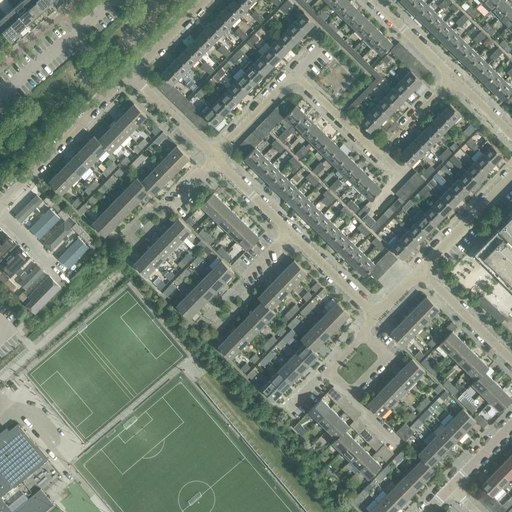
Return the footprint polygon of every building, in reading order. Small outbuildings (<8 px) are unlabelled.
[(22,0),(14,8),(27,24),(27,25),(33,20),(32,19),(35,16),(36,16),(22,0)] [(36,0),(22,0),(36,16),(35,16),(36,17),(42,13),(41,12),(44,9),(36,0)] [(36,0),(44,9),(50,4),(49,3),(52,1),(52,0),(51,0),(36,0)] [(233,0),(228,5),(239,16),(247,7),(239,0),(233,0)] [(288,0),(287,0),(284,3),(286,5),(285,7),(287,9),(292,4),(288,0)] [(309,5),(303,0),(300,0),(299,2),(306,9),(309,5)] [(334,0),(330,4),(339,13),(349,2),(347,0),(334,0)] [(428,5),(422,0),(416,0),(409,8),(417,16),(428,5)] [(499,0),(483,0),(481,3),(480,3),(489,12),(490,10),(491,9),(499,0)] [(511,6),(504,0),(499,0),(491,9),(490,10),(498,19),(500,17),(511,6)] [(443,10),(447,6),(445,4),(446,3),(443,1),(439,6),(443,10)] [(349,2),(339,13),(347,21),(358,10),(349,2)] [(231,24),(239,16),(228,5),(220,14),(231,24)] [(426,24),(436,13),(428,5),(417,16),(426,24)] [(465,10),(469,14),(471,12),(472,12),(474,10),(469,6),(465,10)] [(507,27),(511,21),(511,7),(511,6),(500,17),(508,25),(507,27)] [(24,27),(27,24),(14,8),(5,15),(18,31),(19,32),(24,27)] [(316,19),(319,15),(312,8),(309,12),(316,19)] [(251,15),(255,19),(257,17),(258,18),(261,15),(256,10),(251,15)] [(347,21),(356,29),(367,18),(358,10),(347,21)] [(304,12),(295,21),(306,31),(315,22),(304,12)] [(445,22),(436,13),(426,24),(434,33),(445,22)] [(211,22),(222,33),(231,24),(220,14),(211,22)] [(464,14),(460,18),(463,20),(462,21),(464,23),(469,18),(464,14)] [(15,34),(18,31),(5,15),(0,19),(0,27),(2,30),(2,31),(9,39),(10,40),(16,35),(15,34)] [(258,18),(257,17),(255,19),(260,23),(264,19),(261,15),(258,18)] [(326,22),(319,15),(316,19),(323,26),(326,22)] [(268,24),(270,26),(275,21),(271,17),(267,21),(269,23),(268,24)] [(367,18),(356,29),(364,38),(375,27),(367,18)] [(462,21),(463,20),(460,18),(456,22),(460,27),(464,23),(462,21)] [(298,40),(306,31),(295,21),(287,29),(298,40)] [(214,42),(222,33),(211,22),(203,31),(214,42)] [(443,41),(453,30),(445,22),(434,33),(443,41)] [(482,27),(486,31),(488,28),(489,29),(491,27),(486,22),(482,27)] [(326,29),(333,36),(336,32),(329,25),(326,29)] [(235,32),(239,35),(241,34),(242,34),(244,32),(239,27),(235,32)] [(364,38),(373,46),(384,35),(375,27),(364,38)] [(289,48),(298,40),(287,29),(279,38),(289,48)] [(462,39),(453,30),(443,41),(451,49),(462,39)] [(480,36),(479,37),(481,39),(486,35),(481,30),(478,34),(480,36)] [(203,31),(195,39),(206,50),(214,42),(203,31)] [(242,34),(241,34),(239,35),(244,40),(248,36),(244,32),(242,34)] [(340,42),(343,39),(336,32),(333,36),(340,42)] [(477,43),(481,39),(479,37),(480,36),(478,34),(473,39),(477,43)] [(382,55),(392,44),(384,35),(373,46),(382,55)] [(270,46),(281,57),(289,48),(279,38),(270,46)] [(488,46),(492,42),(488,38),(484,42),(488,46)] [(197,59),(206,50),(195,39),(186,48),(197,59)] [(460,58),(471,47),(462,39),(451,49),(460,58)] [(505,45),(506,46),(508,44),(504,39),(499,43),(503,47),(505,45)] [(343,45),(350,52),(353,49),(346,42),(343,45)] [(395,55),(403,46),(399,42),(390,50),(395,55)] [(218,49),(222,53),(224,51),(225,52),(227,49),(223,44),(218,49)] [(511,47),(508,44),(506,46),(505,45),(503,47),(508,52),(511,47)] [(273,65),(281,57),(270,46),(262,55),(273,65)] [(408,50),(403,46),(395,55),(399,59),(408,50)] [(479,55),(471,47),(460,58),(468,66),(479,55)] [(497,53),(496,54),(498,56),(503,51),(498,47),(495,51),(497,53)] [(186,48),(178,57),(189,67),(197,59),(186,48)] [(357,59),(360,56),(353,49),(350,52),(357,59)] [(403,63),(412,54),(408,50),(399,59),(403,63)] [(236,57),(235,58),(237,60),(242,55),(238,51),(234,55),(236,57)] [(494,60),(498,56),(496,54),(497,53),(495,51),(490,56),(494,60)] [(416,58),(412,54),(403,63),(407,67),(416,58)] [(254,63),(264,74),(273,65),(262,55),(254,63)] [(386,64),(390,59),(386,55),(382,59),(386,64)] [(477,75),(488,64),(479,55),(468,66),(477,75)] [(189,67),(178,57),(170,65),(180,76),(189,67)] [(411,70),(412,71),(420,62),(416,58),(407,67),(411,70)] [(364,59),(360,62),(367,69),(371,66),(364,59)] [(256,82),(264,74),(254,63),(251,60),(242,69),(245,72),(256,82)] [(202,66),(205,70),(207,68),(208,69),(211,66),(206,61),(202,66)] [(412,71),(416,75),(424,66),(420,62),(412,71)] [(496,72),(488,64),(477,75),(486,83),(496,72)] [(165,78),(169,82),(172,84),(180,76),(170,65),(161,74),(165,78)] [(208,69),(207,68),(205,70),(210,74),(214,70),(211,66),(208,69)] [(429,71),(424,66),(416,75),(420,79),(429,71)] [(218,75),(220,77),(225,72),(221,68),(217,72),(219,74),(218,75)] [(373,68),(370,72),(376,78),(380,75),(373,68)] [(422,81),(420,79),(416,75),(412,71),(411,70),(402,79),(413,90),(422,81)] [(237,80),(248,91),(256,82),(245,72),(237,80)] [(486,83),(494,91),(505,80),(496,72),(486,83)] [(383,78),(380,75),(376,78),(373,81),(377,85),(383,78)] [(165,78),(157,86),(161,90),(169,82),(165,78)] [(191,85),(192,86),(194,83),(189,79),(185,83),(189,87),(191,85)] [(405,98),(413,90),(402,79),(394,88),(405,98)] [(239,100),(248,91),(237,80),(228,89),(239,100)] [(511,87),(505,80),(494,91),(503,100),(511,90),(511,87)] [(174,86),(172,84),(169,82),(161,90),(165,95),(174,86)] [(198,87),(194,83),(192,86),(191,85),(189,87),(193,91),(198,87)] [(363,91),(367,95),(374,88),(370,84),(363,91)] [(204,85),(201,89),(202,91),(201,92),(204,94),(209,89),(204,85)] [(225,92),(220,97),(231,108),(239,100),(228,89),(225,85),(221,89),(225,92)] [(169,99),(178,90),(174,86),(165,95),(169,99)] [(396,107),(405,98),(394,88),(386,96),(396,107)] [(169,99),(174,103),(182,94),(178,90),(169,99)] [(360,102),(367,95),(363,91),(356,98),(360,102)] [(186,98),(182,94),(174,103),(178,107),(186,98)] [(377,105),(388,115),(396,107),(386,96),(377,105)] [(231,108),(220,97),(212,106),(223,117),(231,108)] [(283,100),(279,105),(287,113),(292,109),(283,100)] [(180,109),(185,114),(193,105),(189,101),(180,109)] [(357,105),(355,103),(353,101),(346,109),(350,112),(357,105)] [(134,103),(125,113),(137,125),(147,116),(134,103)] [(450,103),(441,112),(452,123),(461,114),(450,103)] [(197,109),(193,105),(185,114),(189,118),(197,109)] [(285,116),(287,113),(279,105),(275,109),(283,117),(285,116)] [(288,119),(294,124),(304,113),(296,105),(292,109),(287,113),(285,116),(283,117),(280,121),(283,124),(288,119)] [(377,105),(369,113),(380,124),(388,115),(377,105)] [(203,115),(206,117),(210,122),(214,125),(223,117),(212,106),(203,115)] [(193,122),(202,113),(197,109),(189,118),(193,122)] [(283,117),(275,109),(271,113),(279,121),(283,117)] [(444,131),(452,123),(441,112),(433,121),(444,131)] [(129,134),(137,125),(125,113),(116,122),(129,134)] [(193,122),(197,126),(206,117),(203,115),(202,113),(193,122)] [(271,113),(267,117),(275,126),(279,121),(271,113)] [(302,133),(313,122),(304,113),(294,124),(288,130),(291,133),(297,127),(302,133)] [(360,122),(371,133),(380,124),(369,113),(360,122)] [(206,117),(197,126),(202,130),(210,122),(206,117)] [(271,130),(275,126),(267,117),(262,121),(271,130)] [(435,140),(444,131),(433,121),(425,129),(435,140)] [(129,134),(116,122),(107,131),(120,143),(129,134)] [(321,130),(313,122),(302,133),(311,141),(321,130)] [(269,132),(260,124),(256,128),(264,137),(269,132)] [(161,129),(157,125),(151,131),(155,135),(161,129)] [(260,141),(264,137),(256,128),(252,132),(260,141)] [(287,128),(282,133),(285,135),(284,136),(286,138),(291,133),(287,128)] [(416,138),(427,148),(435,140),(425,129),(416,138)] [(321,130),(311,141),(319,149),(330,138),(321,130)] [(107,131),(98,140),(107,148),(106,148),(111,152),(120,143),(107,131)] [(167,135),(163,132),(157,137),(161,141),(167,135)] [(260,141),(252,132),(248,137),(256,145),(260,141)] [(98,140),(94,135),(85,145),(98,157),(106,148),(107,148),(98,140)] [(460,144),(464,140),(461,138),(462,137),(460,135),(455,140),(460,144)] [(248,137),(243,141),(252,149),(255,147),(256,145),(248,137)] [(148,142),(144,138),(138,144),(142,148),(148,142)] [(319,149),(328,158),(339,147),(330,138),(319,149)] [(416,138),(408,146),(419,157),(427,148),(416,138)] [(466,142),(470,146),(472,144),(473,145),(475,142),(470,138),(466,142)] [(152,150),(158,145),(154,141),(148,146),(152,150)] [(252,149),(243,141),(239,145),(248,154),(252,149)] [(284,148),(279,143),(277,145),(278,146),(276,148),(280,152),(284,148)] [(137,153),(142,148),(138,144),(133,149),(137,153)] [(89,166),(98,157),(85,145),(76,154),(89,166)] [(168,154),(180,167),(190,158),(177,145),(168,154)] [(304,145),(300,149),(302,152),(301,153),(303,155),(308,149),(304,145)] [(492,145),(483,153),(494,164),(503,155),(492,145)] [(419,157),(408,146),(399,155),(410,166),(419,157)] [(255,147),(252,149),(248,154),(244,158),(253,166),(263,155),(255,147)] [(339,147),(328,158),(336,166),(347,155),(339,147)] [(445,155),(446,154),(444,152),(439,157),(443,161),(447,157),(445,155)] [(136,159),(140,163),(145,157),(141,153),(136,159)] [(486,173),(494,164),(483,153),(475,162),(486,173)] [(76,154),(67,163),(80,175),(89,166),(76,154)] [(172,176),(180,167),(168,154),(159,163),(172,176)] [(261,175),(272,164),(263,155),(253,166),(261,175)] [(336,166),(345,174),(356,164),(347,155),(336,166)] [(449,159),(453,163),(455,161),(457,162),(459,159),(454,155),(449,159)] [(126,157),(120,162),(124,166),(130,161),(126,157)] [(135,168),(140,163),(136,159),(131,164),(135,168)] [(457,162),(455,161),(453,163),(458,168),(462,163),(459,159),(457,162)] [(301,165),(296,160),(294,162),(295,163),(293,165),(297,169),(301,165)] [(117,165),(113,161),(107,167),(111,171),(117,165)] [(321,162),(317,166),(319,168),(318,169),(320,171),(325,166),(321,162)] [(477,181),(486,173),(475,162),(466,170),(477,181)] [(67,163),(58,172),(71,184),(80,175),(67,163)] [(150,172),(163,185),(172,176),(159,163),(150,172)] [(281,172),(272,164),(261,175),(270,183),(281,172)] [(344,182),(348,178),(353,183),(364,172),(356,164),(345,174),(341,179),(344,182)] [(106,176),(111,171),(107,167),(102,172),(106,176)] [(114,173),(118,177),(123,172),(119,168),(114,173)] [(428,172),(429,171),(427,169),(422,174),(426,178),(430,174),(428,172)] [(458,179),(469,190),(477,181),(466,170),(458,179)] [(420,184),(425,180),(416,171),(412,176),(420,184)] [(62,194),(71,184),(58,172),(49,181),(62,194)] [(154,194),(163,185),(150,172),(141,181),(141,182),(149,190),(154,194)] [(278,191),(289,181),(281,172),(270,183),(278,191)] [(353,183),(362,191),(373,180),(364,172),(353,183)] [(433,176),(437,180),(439,178),(440,179),(442,177),(437,172),(433,176)] [(318,181),(314,176),(311,179),(312,179),(310,182),(314,186),(318,181)] [(416,188),(420,184),(412,176),(408,180),(416,188)] [(105,182),(109,186),(114,181),(110,177),(105,182)] [(137,177),(128,187),(140,199),(149,190),(141,182),(141,181),(137,177)] [(440,179),(439,178),(437,180),(441,185),(446,180),(442,177),(440,179)] [(99,183),(95,179),(90,185),(94,189),(99,183)] [(338,179),(334,183),(336,185),(335,186),(337,188),(342,183),(338,179)] [(428,182),(433,187),(437,183),(432,179),(428,182)] [(461,198),(469,190),(458,179),(450,188),(461,198)] [(371,200),(381,189),(373,180),(362,191),(371,200)] [(404,184),(412,192),(416,188),(408,180),(404,184)] [(298,189),(289,181),(278,191),(287,200),(298,189)] [(104,192),(109,186),(105,182),(100,188),(104,192)] [(404,184),(400,188),(408,197),(412,192),(404,184)] [(426,184),(421,189),(424,191),(425,190),(427,192),(428,191),(430,189),(426,184)] [(88,194),(94,189),(90,185),(84,190),(88,194)] [(38,186),(34,191),(44,200),(48,196),(41,189),(38,186)] [(128,187),(119,196),(132,208),(140,199),(128,187)] [(395,193),(399,197),(404,201),(408,197),(400,188),(395,193)] [(441,196),(452,207),(461,198),(450,188),(441,196)] [(296,208),(306,197),(298,189),(287,200),(296,208)] [(213,192),(201,205),(210,214),(223,201),(213,192)] [(336,198),(331,193),(328,195),(329,196),(327,198),(331,202),(336,198)] [(36,194),(15,214),(23,221),(43,201),(36,194)] [(44,200),(51,207),(52,206),(55,203),(48,195),(48,196),(44,200)] [(91,204),(97,199),(93,195),(87,200),(91,204)] [(123,217),(132,208),(119,196),(110,205),(123,217)] [(444,215),(452,207),(441,196),(433,205),(444,215)] [(315,206),(306,197),(296,208),(304,216),(315,206)] [(76,207),(81,202),(77,198),(72,203),(76,207)] [(397,199),(391,206),(393,208),(392,209),(394,211),(401,203),(397,199)] [(232,210),(223,201),(210,214),(219,223),(232,210)] [(55,203),(52,206),(58,213),(62,209),(55,203)] [(82,214),(88,208),(84,204),(78,210),(82,214)] [(355,204),(353,206),(352,205),(350,207),(355,212),(359,208),(355,204)] [(110,205),(101,214),(114,226),(123,217),(110,205)] [(362,218),(367,212),(370,209),(366,205),(357,213),(362,218)] [(425,213),(435,224),(444,215),(433,205),(425,213)] [(313,225),(323,214),(315,206),(304,216),(313,225)] [(393,208),(391,206),(384,213),(388,217),(394,211),(392,209),(393,208)] [(50,209),(31,229),(39,237),(59,217),(50,209)] [(57,213),(65,221),(69,216),(62,209),(58,213),(57,213)] [(228,232),(241,219),(232,210),(219,223),(228,232)] [(353,215),(348,210),(346,212),(346,213),(344,215),(348,219),(353,215)] [(376,221),(367,212),(362,218),(370,226),(376,221)] [(384,213),(377,220),(380,222),(378,223),(380,225),(388,217),(384,213)] [(427,232),(435,224),(425,213),(416,222),(427,232)] [(105,236),(114,226),(101,214),(92,223),(105,236)] [(332,222),(323,214),(313,225),(321,233),(332,222)] [(511,214),(509,218),(502,224),(477,250),(474,253),(486,264),(489,261),(511,284),(511,214)] [(65,221),(64,222),(70,228),(71,227),(76,222),(69,216),(65,221)] [(195,222),(190,216),(186,220),(191,226),(195,222)] [(169,227),(182,240),(191,230),(178,218),(169,227)] [(228,232),(237,240),(250,228),(241,219),(228,232)] [(380,222),(377,220),(376,221),(370,226),(370,227),(374,231),(380,225),(378,223),(380,222)] [(63,222),(43,243),(50,250),(71,230),(63,222)] [(76,222),(71,227),(79,234),(83,230),(76,222)] [(330,242),(340,231),(332,222),(321,233),(330,242)] [(408,230),(419,241),(427,232),(416,222),(408,230)] [(173,249),(182,240),(169,227),(160,236),(173,249)] [(370,231),(365,227),(363,229),(364,230),(361,232),(365,236),(370,231)] [(259,237),(250,228),(237,240),(246,250),(259,237)] [(198,233),(204,238),(208,234),(202,229),(198,233)] [(83,230),(79,234),(87,242),(91,238),(83,230)] [(408,230),(400,239),(410,250),(419,241),(408,230)] [(349,239),(340,231),(330,242),(338,250),(349,239)] [(209,244),(213,240),(208,234),(204,238),(209,244)] [(0,256),(14,242),(8,236),(2,243),(0,241),(0,256)] [(152,245),(164,258),(173,249),(160,236),(152,245)] [(371,242),(376,246),(380,242),(376,237),(371,242)] [(60,258),(68,266),(88,247),(80,238),(60,258)] [(338,250),(347,258),(357,247),(349,239),(338,250)] [(391,248),(402,258),(410,250),(400,239),(391,248)] [(202,249),(206,245),(201,240),(197,244),(202,249)] [(380,242),(376,246),(380,250),(384,246),(380,242)] [(152,245),(143,254),(156,267),(164,258),(152,245)] [(212,250),(206,245),(202,249),(208,254),(212,250)] [(20,247),(0,267),(10,276),(29,256),(20,247)] [(216,251),(222,256),(226,252),(220,247),(216,251)] [(357,247),(347,258),(355,267),(366,256),(357,247)] [(389,250),(385,254),(393,263),(398,259),(389,250)] [(227,261),(231,257),(226,252),(222,256),(227,261)] [(192,257),(188,253),(183,258),(187,262),(192,257)] [(146,276),(156,267),(143,254),(133,264),(146,276)] [(389,267),(393,263),(385,254),(380,259),(389,267)] [(197,265),(202,259),(198,255),(193,261),(197,265)] [(368,271),(372,267),(375,264),(366,256),(355,267),(364,275),(368,271)] [(182,268),(187,262),(183,258),(178,264),(182,268)] [(380,259),(376,263),(385,271),(389,267),(380,259)] [(212,269),(225,282),(234,272),(221,260),(212,269)] [(294,260),(285,269),(298,282),(307,272),(294,260)] [(376,263),(375,264),(372,267),(381,275),(385,271),(376,263)] [(45,271),(38,264),(20,282),(27,289),(45,271)] [(377,280),(381,275),(372,267),(368,271),(377,280)] [(181,274),(185,277),(190,272),(186,268),(181,274)] [(216,291),(225,282),(212,269),(203,278),(216,291)] [(289,291),(298,282),(285,269),(276,278),(289,291)] [(2,272),(0,274),(0,278),(4,283),(8,279),(10,277),(4,271),(2,272)] [(169,280),(175,275),(171,271),(165,276),(169,280)] [(179,283),(185,277),(181,274),(175,279),(179,283)] [(60,285),(50,275),(29,297),(39,306),(60,285)] [(194,287),(207,300),(216,291),(203,278),(194,287)] [(280,300),(289,291),(276,278),(267,287),(280,300)] [(12,290),(16,286),(8,279),(4,283),(12,290)] [(160,290),(166,284),(162,280),(156,286),(160,290)] [(315,291),(321,286),(317,282),(311,287),(315,291)] [(166,296),(172,290),(168,286),(162,292),(166,296)] [(168,295),(176,304),(186,295),(178,286),(168,295)] [(194,287),(186,296),(198,309),(207,300),(194,287)] [(258,296),(262,301),(263,301),(271,309),(280,300),(267,287),(258,296)] [(323,288),(318,294),(322,298),(327,292),(323,288)] [(306,301),(312,295),(308,291),(302,297),(306,301)] [(26,304),(30,300),(22,292),(18,297),(26,304)] [(483,295),(477,301),(500,323),(506,317),(483,295)] [(189,318),(198,309),(186,296),(176,305),(189,318)] [(439,308),(426,296),(417,305),(430,318),(439,308)] [(333,298),(325,306),(329,309),(336,301),(333,298)] [(263,301),(262,301),(254,310),(266,322),(276,313),(271,309),(263,301)] [(311,301),(305,307),(309,310),(315,305),(311,301)] [(337,302),(328,311),(341,324),(350,314),(337,302)] [(299,308),(295,304),(290,309),(294,313),(299,308)] [(421,327),(430,318),(417,305),(408,314),(421,327)] [(300,312),(304,316),(309,310),(305,307),(300,312)] [(293,329),(302,336),(319,318),(316,314),(318,313),(312,308),(293,329)] [(289,319),(294,313),(290,309),(285,315),(289,319)] [(258,331),(266,322),(254,310),(245,319),(258,331)] [(332,333),(341,324),(328,311),(319,320),(332,333)] [(408,314),(400,323),(412,336),(421,327),(408,314)] [(236,328),(249,340),(258,331),(245,319),(236,328)] [(293,319),(287,325),(291,329),(297,323),(293,319)] [(323,342),(332,333),(319,320),(310,329),(323,342)] [(452,321),(443,330),(448,335),(452,331),(457,326),(452,321)] [(403,345),(412,336),(400,323),(390,333),(403,345)] [(282,326),(276,332),(280,336),(286,330),(282,326)] [(236,328),(227,337),(240,349),(249,340),(236,328)] [(301,338),(305,343),(305,342),(314,351),(314,350),(323,342),(310,329),(301,338)] [(461,340),(452,331),(448,335),(439,343),(449,353),(461,340)] [(438,332),(433,338),(437,342),(442,336),(438,332)] [(283,338),(287,342),(292,336),(288,333),(283,338)] [(273,335),(267,341),(271,345),(277,339),(273,335)] [(231,359),(240,349),(227,337),(218,346),(231,359)] [(281,347),(287,342),(283,338),(277,343),(281,347)] [(437,342),(433,338),(427,343),(431,347),(437,342)] [(449,353),(458,361),(470,349),(461,340),(449,353)] [(271,345),(267,341),(262,346),(266,350),(271,345)] [(309,364),(318,355),(314,350),(314,351),(305,342),(305,343),(296,352),(309,364)] [(470,349),(458,361),(467,370),(479,357),(470,349)] [(265,356),(269,360),(274,354),(270,351),(265,356)] [(419,360),(424,355),(420,351),(415,356),(419,360)] [(300,373),(309,364),(296,352),(288,361),(300,373)] [(255,353),(250,359),(254,363),(259,357),(255,353)] [(264,365),(269,360),(265,356),(260,362),(264,365)] [(476,379),(484,371),(489,367),(479,357),(467,370),(476,379)] [(412,358),(403,368),(416,380),(425,371),(412,358)] [(279,370),(292,382),(300,373),(288,361),(279,370)] [(430,372),(434,368),(429,362),(425,366),(430,372)] [(250,367),(246,363),(241,368),(245,372),(250,367)] [(407,389),(416,380),(403,368),(394,377),(407,389)] [(440,373),(434,368),(430,372),(436,377),(440,373)] [(251,378),(256,373),(252,369),(247,375),(251,378)] [(279,370),(270,379),(283,391),(292,382),(279,370)] [(493,380),(484,371),(476,379),(471,383),(481,393),(493,380)] [(385,386),(398,398),(407,389),(394,377),(385,386)] [(274,401),(283,391),(270,379),(261,388),(274,401)] [(443,384),(448,389),(452,385),(447,380),(443,384)] [(481,393),(490,401),(502,389),(493,380),(481,393)] [(437,394),(443,388),(439,384),(433,390),(437,394)] [(458,391),(452,385),(448,389),(454,395),(458,391)] [(333,386),(326,393),(329,396),(336,389),(333,386)] [(385,386),(376,395),(389,407),(398,398),(385,386)] [(499,411),(511,398),(502,389),(490,401),(499,411)] [(449,394),(445,391),(440,396),(444,400),(449,394)] [(343,395),(335,402),(339,406),(346,398),(343,395)] [(380,417),(388,408),(389,407),(376,395),(367,404),(380,417)] [(430,401),(426,397),(421,402),(425,406),(430,401)] [(309,411),(318,420),(331,407),(321,398),(309,411)] [(467,407),(471,403),(465,398),(461,402),(467,407)] [(436,400),(431,405),(435,409),(440,403),(436,400)] [(420,412),(425,406),(421,402),(416,408),(420,412)] [(476,409),(471,403),(467,407),(472,413),(476,409)] [(355,407),(352,404),(344,411),(347,414),(355,407)] [(340,416),(332,408),(331,407),(318,420),(327,429),(340,416)] [(476,421),(473,418),(463,408),(454,417),(466,430),(476,421)] [(412,411),(407,417),(411,421),(416,415),(412,411)] [(424,412),(418,418),(422,422),(428,416),(424,412)] [(478,414),(473,418),(476,421),(483,428),(487,423),(478,414)] [(349,426),(340,416),(327,429),(336,438),(344,430),(345,430),(349,426)] [(349,425),(350,425),(353,428),(360,420),(357,417),(349,425)] [(458,439),(466,430),(454,417),(445,426),(458,439)] [(413,423),(417,427),(422,422),(418,418),(413,423)] [(0,511),(44,511),(54,504),(40,488),(13,511),(0,497),(47,458),(17,423),(0,437),(0,511)] [(396,432),(400,436),(409,427),(405,423),(396,432)] [(366,426),(359,434),(362,437),(369,429),(366,426)] [(445,426),(436,435),(449,448),(458,439),(445,426)] [(400,436),(405,441),(414,432),(409,427),(400,436)] [(341,451),(354,439),(345,430),(344,430),(336,438),(332,442),(341,451)] [(375,435),(368,442),(371,445),(378,438),(375,435)] [(449,448),(436,435),(427,444),(440,457),(449,448)] [(363,447),(354,439),(341,451),(350,460),(363,447)] [(387,447),(384,444),(377,451),(380,455),(386,461),(393,453),(387,447)] [(418,454),(422,458),(431,466),(440,457),(427,444),(418,454)] [(372,456),(363,447),(350,460),(359,469),(372,456)] [(399,453),(403,457),(408,451),(404,447),(399,453)] [(377,451),(372,456),(359,469),(369,478),(381,465),(375,460),(380,455),(377,451)] [(398,462),(403,457),(399,453),(394,458),(398,462)] [(426,480),(436,470),(431,466),(422,458),(413,467),(426,480)] [(498,467),(509,478),(511,475),(511,463),(507,459),(498,467)] [(381,471),(385,475),(391,469),(387,465),(381,471)] [(418,489),(426,480),(413,467),(405,476),(418,489)] [(501,487),(509,478),(498,467),(490,476),(501,487)] [(380,480),(385,475),(381,471),(376,476),(380,480)] [(396,485),(409,498),(418,489),(405,476),(396,485)] [(485,488),(489,492),(492,496),(493,495),(501,487),(490,476),(482,485),(482,484),(481,485),(485,488)] [(364,489),(368,493),(373,487),(369,483),(364,489)] [(400,507),(409,498),(396,485),(387,494),(400,507)] [(476,497),(481,501),(489,492),(485,488),(476,497)] [(364,489),(358,494),(362,498),(368,493),(364,489)] [(493,497),(492,496),(489,492),(481,501),(485,505),(493,497)] [(387,494),(378,503),(387,511),(394,511),(400,507),(387,494)] [(498,501),(493,497),(485,505),(489,509),(498,501)] [(489,509),(491,511),(494,511),(502,505),(498,501),(489,509)] [(511,504),(507,501),(502,505),(506,509),(511,504)] [(387,511),(378,503),(369,511),(387,511)]
